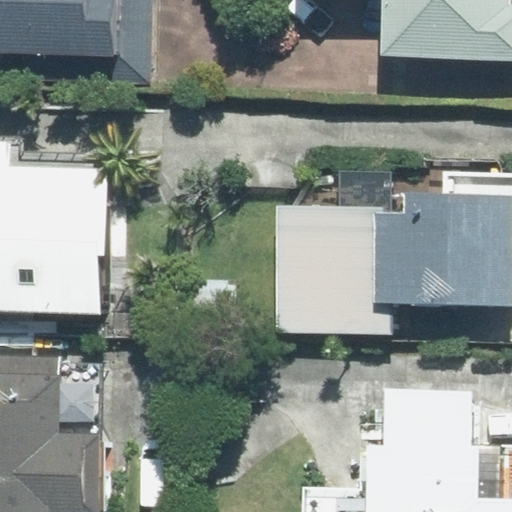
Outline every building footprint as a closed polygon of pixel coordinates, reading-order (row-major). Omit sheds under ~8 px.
[(5,0),(5,58),(159,60),(159,0),(5,0)] [(511,0),(397,0),(397,67),(511,67),(511,0)] [(0,320),(119,323),(122,172),(25,170),(25,144),(0,143),(0,320)] [(403,308),(457,309),(511,309),(511,179),(458,179),(458,198),(420,197),(419,210),(287,209),(286,333),(402,334),(403,308)] [(70,359),(0,357),(0,511),(111,511),(113,438),(69,437),(70,359)] [(482,393),(398,391),(396,455),(369,455),(368,493),(311,492),(310,511),(511,511),(511,503),(488,503),(489,450),(481,450),(482,393)]
